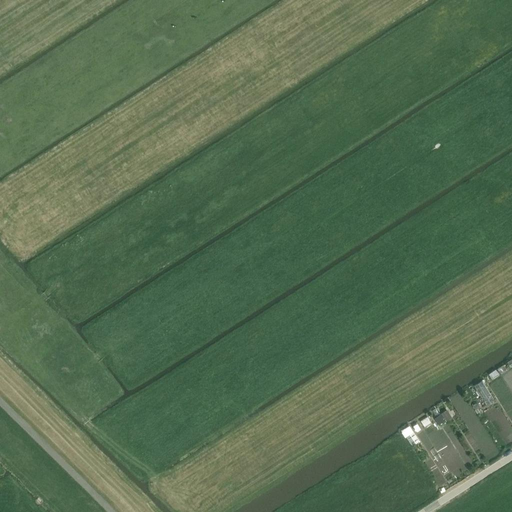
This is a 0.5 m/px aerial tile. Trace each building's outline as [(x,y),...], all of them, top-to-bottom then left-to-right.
[(497,370),(500,375),(507,370),(504,365),(497,370)] [(489,375),(492,379),(500,375),(496,370),(489,375)] [(494,400),(482,381),(474,386),(486,406),(494,400)] [(447,410),(441,414),(447,422),(452,418),(447,410)] [(435,419),(439,425),(444,422),(440,415),(435,419)] [(421,422),(425,428),(431,423),(428,417),(421,422)] [(484,420),(465,425),(471,445),(490,440),(484,420)] [(438,428),(428,432),(434,447),(444,443),(438,428)] [(412,446),(419,441),(413,432),(406,437),(412,446)]
